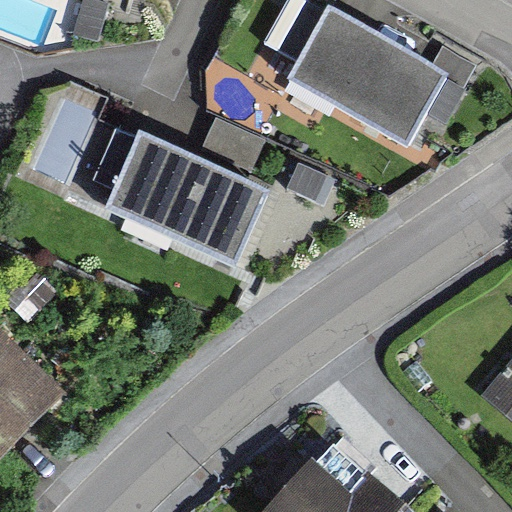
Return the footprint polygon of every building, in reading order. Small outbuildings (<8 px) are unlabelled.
[(447,80),(333,10),(290,79),(404,149),(447,80)] [(210,151),(260,168),(271,136),(220,119),(210,151)] [(237,265),(267,199),(139,141),(109,207),(237,265)] [(0,492),(55,442),(0,382),(0,492)] [(358,511),(346,500),(335,511),(358,511)]
